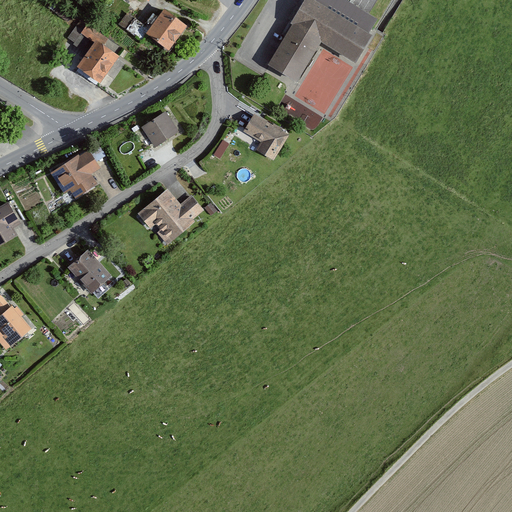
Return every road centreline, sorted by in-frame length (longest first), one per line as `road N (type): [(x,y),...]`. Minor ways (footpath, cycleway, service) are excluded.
road 1 (secondary): [(67,134),(169,79),(244,0)]
road 2 (track): [(511,363),(437,424),(352,511)]
